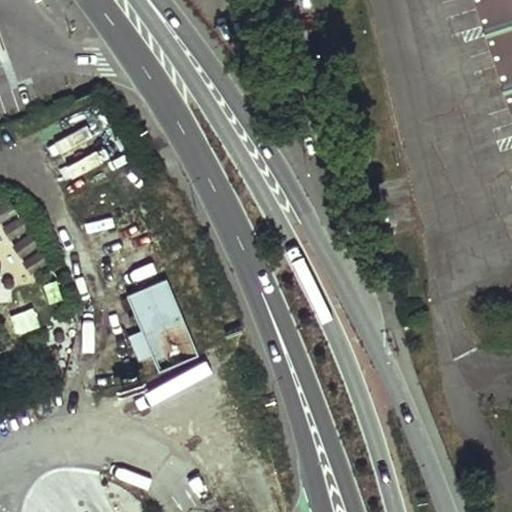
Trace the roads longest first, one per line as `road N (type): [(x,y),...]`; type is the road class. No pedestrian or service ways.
road 1 (primary): [(394,511),(346,362),(254,179),(134,0)]
road 2 (primary): [(360,319),(237,105),(158,0)]
road 3 (residential): [(360,319),(355,234),(293,0)]
road 4 (primary): [(92,0),(190,147),(249,264)]
road 5 (primary): [(249,264),(294,347),(353,511)]
road 6 (residential): [(249,264),(321,511)]
road 7 (residential): [(440,511),(360,319)]
